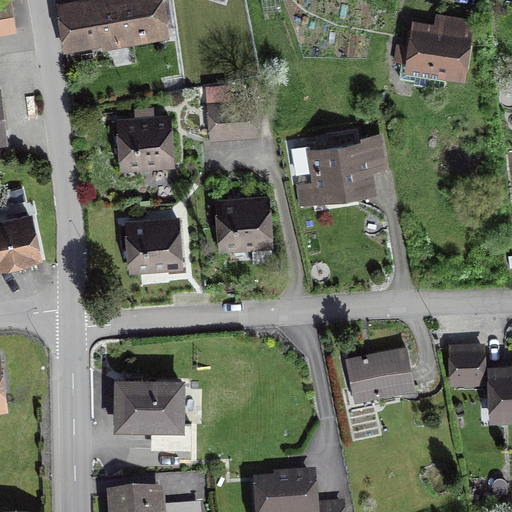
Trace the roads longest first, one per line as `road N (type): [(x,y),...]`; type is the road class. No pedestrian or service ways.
road 1 (residential): [(511,304),(71,324)]
road 2 (tertiary): [(71,324),(69,212),(40,0)]
road 3 (tertiary): [(74,511),(71,324)]
